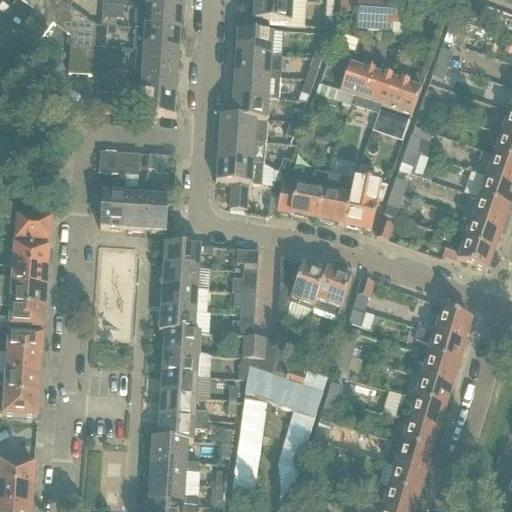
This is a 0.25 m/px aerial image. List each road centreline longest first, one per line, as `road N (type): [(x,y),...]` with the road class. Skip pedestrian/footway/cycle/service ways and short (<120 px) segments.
road 1 (residential): [(502,310),(363,262),(206,222),(196,198),(199,142)]
road 2 (residential): [(56,511),(77,132)]
road 3 (residential): [(502,310),(438,511)]
road 4 (residential): [(199,142),(208,0)]
road 5 (residential): [(199,142),(77,132)]
